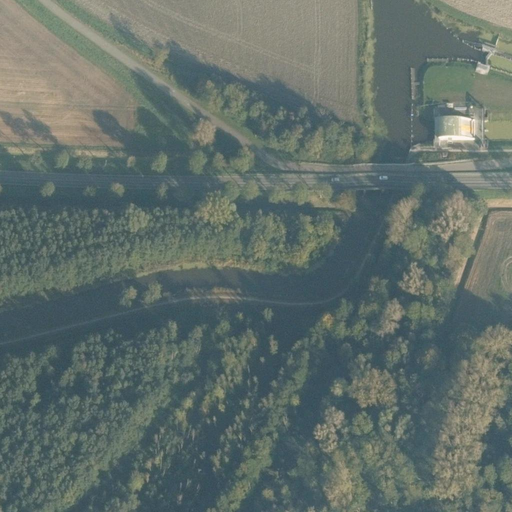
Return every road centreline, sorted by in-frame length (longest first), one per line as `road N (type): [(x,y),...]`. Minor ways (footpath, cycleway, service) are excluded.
road 1 (unclassified): [(511,162),(357,171),(279,164),(41,0)]
road 2 (primary): [(511,182),(0,178)]
